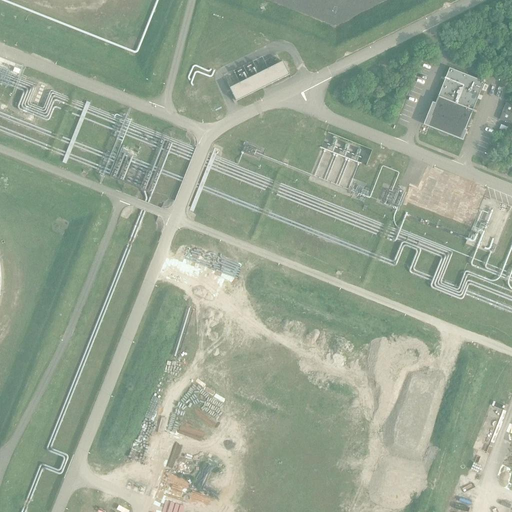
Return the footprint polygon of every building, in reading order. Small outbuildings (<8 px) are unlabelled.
[(448,57),(460,54),(459,48),(447,51),(448,57)] [(289,75),(282,61),(229,88),(236,101),(289,75)] [(449,68),(427,123),(441,129),(440,131),(447,134),(448,131),(461,137),(483,82),(449,68)] [(511,105),(505,103),(499,120),(511,125),(511,105)] [(183,505),(189,482),(169,477),(163,500),(183,505)]
